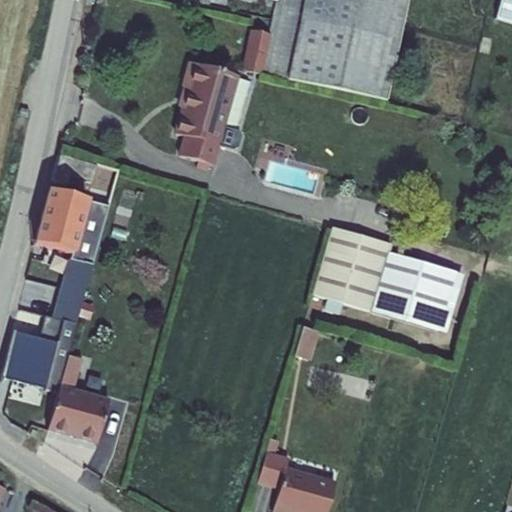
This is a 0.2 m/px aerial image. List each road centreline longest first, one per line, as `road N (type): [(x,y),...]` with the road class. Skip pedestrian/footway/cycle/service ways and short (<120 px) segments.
road 1 (tertiary): [(0,292),(68,0)]
road 2 (tertiary): [(107,511),(0,442)]
